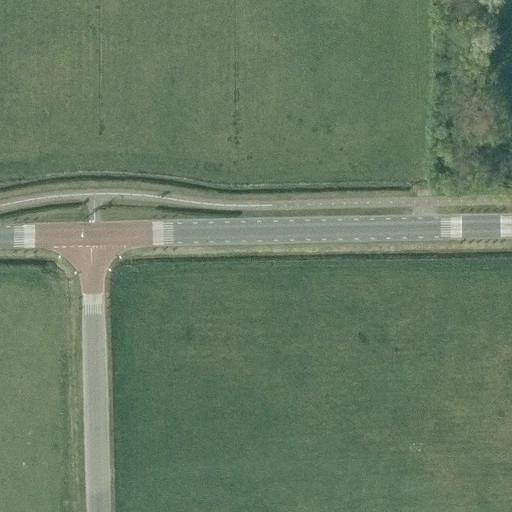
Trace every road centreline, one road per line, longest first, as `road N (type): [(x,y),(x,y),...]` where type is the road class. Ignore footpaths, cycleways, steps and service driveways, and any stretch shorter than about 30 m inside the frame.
road 1 (secondary): [(100,233),(511,224)]
road 2 (unclassified): [(107,511),(100,233)]
